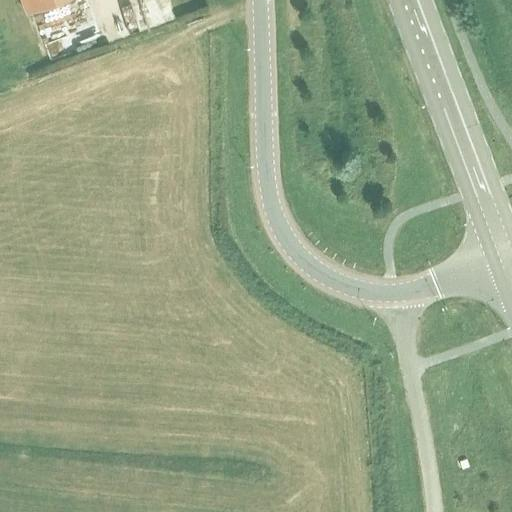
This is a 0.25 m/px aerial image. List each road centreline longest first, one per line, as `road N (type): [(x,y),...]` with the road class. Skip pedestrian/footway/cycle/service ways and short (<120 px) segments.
road 1 (tertiary): [(394,292),(358,289),(310,266),(276,219),(264,145),(261,0)]
road 2 (secondary): [(411,0),(506,257)]
road 3 (unclassified): [(433,511),(394,292)]
